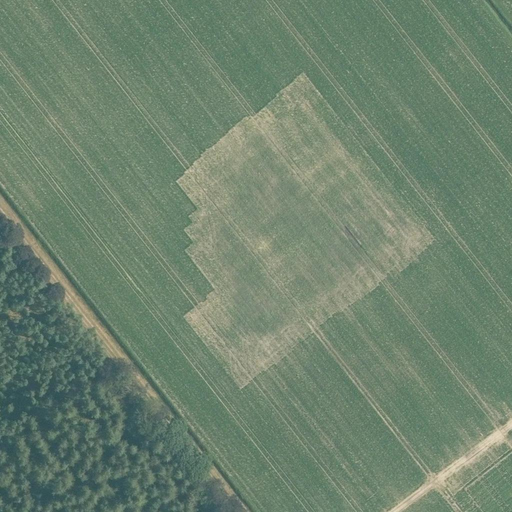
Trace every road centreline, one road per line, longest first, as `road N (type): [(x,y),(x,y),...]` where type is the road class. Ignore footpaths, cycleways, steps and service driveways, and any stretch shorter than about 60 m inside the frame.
road 1 (track): [(497,0),(511,18),(511,424),(395,511)]
road 2 (track): [(237,511),(0,211)]
